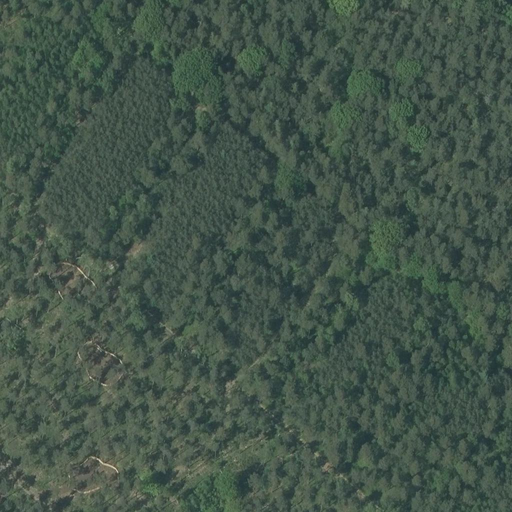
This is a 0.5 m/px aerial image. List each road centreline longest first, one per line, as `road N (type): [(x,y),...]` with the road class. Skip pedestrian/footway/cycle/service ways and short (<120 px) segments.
road 1 (track): [(511,343),(437,302),(61,0)]
road 2 (track): [(0,206),(360,511)]
road 3 (track): [(120,48),(108,104),(29,231)]
road 4 (track): [(360,0),(393,36),(511,126)]
